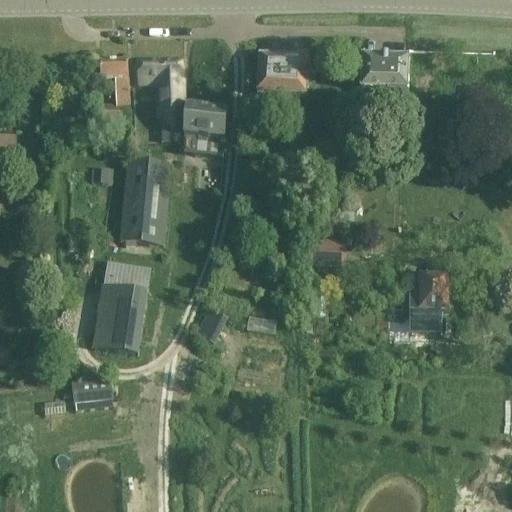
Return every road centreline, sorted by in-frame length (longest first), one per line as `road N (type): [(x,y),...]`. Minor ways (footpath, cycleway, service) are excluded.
road 1 (tertiary): [(0,8),(511,7)]
road 2 (track): [(230,358),(208,371),(180,362),(176,336),(226,195),(235,39)]
